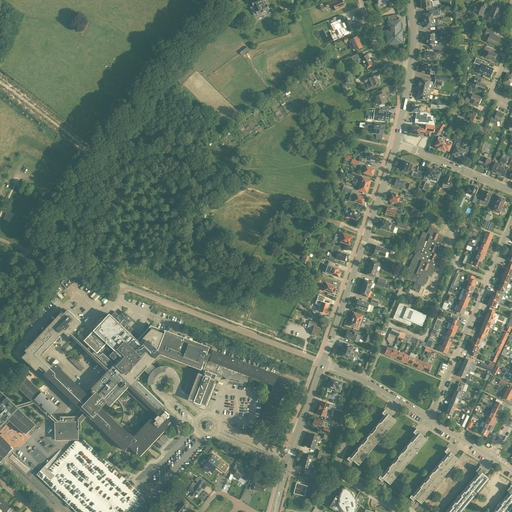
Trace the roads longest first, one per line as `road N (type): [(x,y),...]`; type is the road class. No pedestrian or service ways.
road 1 (residential): [(322,362),(64,262)]
road 2 (tertiary): [(322,362),(395,143)]
road 3 (residential): [(368,382),(390,324),(428,334),(452,269),(487,278)]
road 4 (track): [(223,0),(93,156)]
road 5 (residential): [(401,511),(335,470),(368,382)]
road 6 (tertiary): [(274,511),(322,362)]
road 7 (residential): [(430,419),(487,278)]
road 8 (track): [(93,156),(29,249),(64,262)]
road 9 (residential): [(511,191),(395,143)]
road 10 (track): [(0,79),(93,156)]
